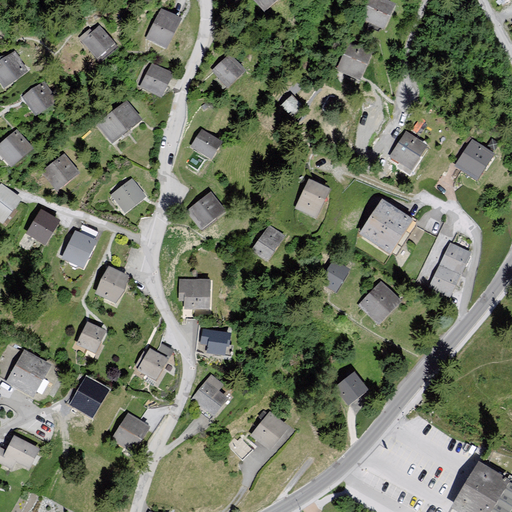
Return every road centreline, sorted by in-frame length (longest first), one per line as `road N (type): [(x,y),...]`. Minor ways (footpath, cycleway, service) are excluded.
road 1 (residential): [(204,0),(203,36),(164,166),(169,189),(147,267),(195,377),(139,511)]
road 2 (tertiary): [(274,511),(357,452),(511,263)]
